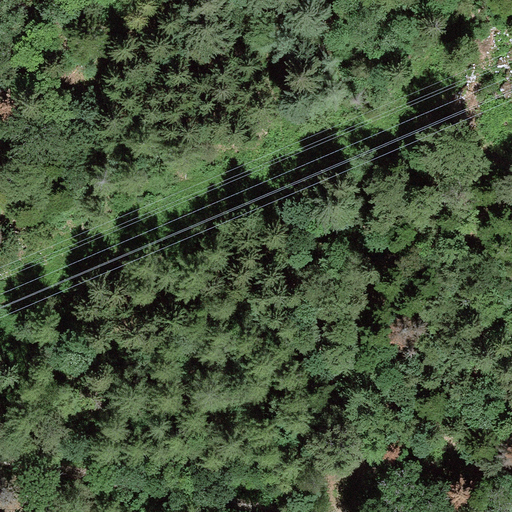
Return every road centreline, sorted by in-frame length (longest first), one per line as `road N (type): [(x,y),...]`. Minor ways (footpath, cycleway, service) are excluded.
road 1 (track): [(0,454),(256,511)]
road 2 (track): [(343,511),(361,484),(511,504)]
